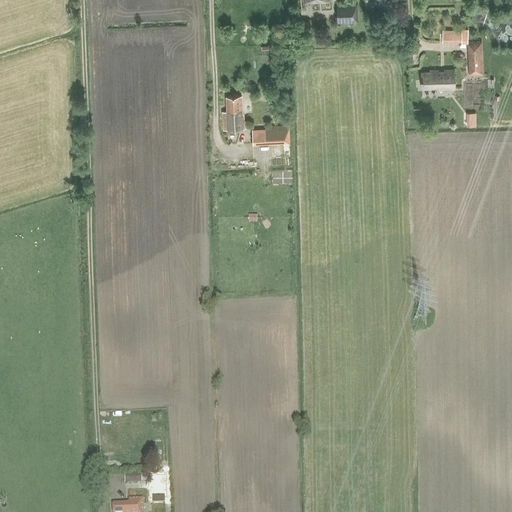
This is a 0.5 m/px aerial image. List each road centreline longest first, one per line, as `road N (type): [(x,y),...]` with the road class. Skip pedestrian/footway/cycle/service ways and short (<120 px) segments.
road 1 (track): [(81,0),(99,489)]
road 2 (track): [(210,0),(215,171)]
